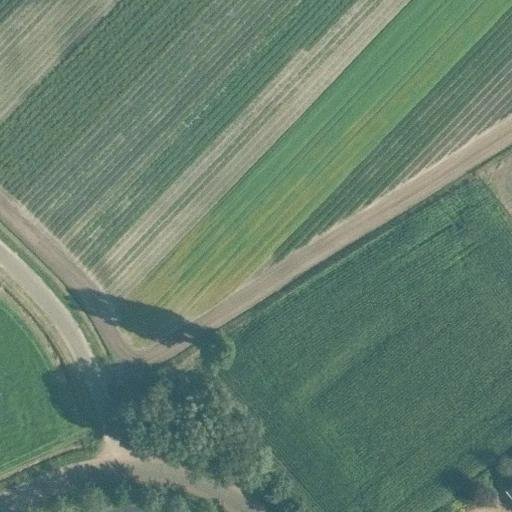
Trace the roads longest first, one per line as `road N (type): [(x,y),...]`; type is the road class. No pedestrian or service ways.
road 1 (unclassified): [(123,468),(82,360),(44,293),(0,251)]
road 2 (tertiary): [(249,511),(215,487),(123,468)]
road 3 (tertiary): [(0,505),(67,478),(123,468)]
